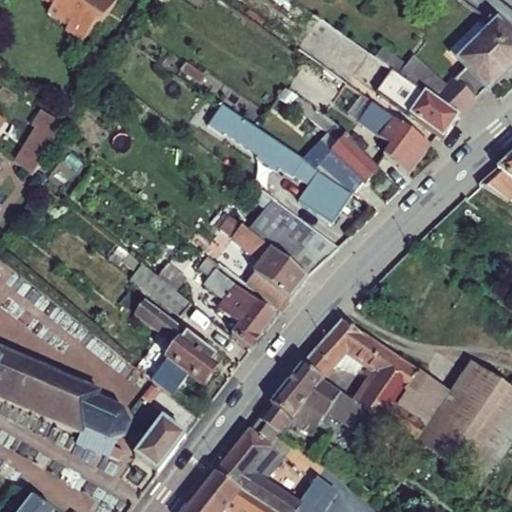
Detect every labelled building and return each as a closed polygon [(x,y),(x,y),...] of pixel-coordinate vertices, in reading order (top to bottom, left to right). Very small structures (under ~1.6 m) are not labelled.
[(47,0),(67,13),(65,16),(82,28),(96,9),(101,8),(107,0),(47,0)] [(472,54),(435,85),(459,103),(463,105),(479,90),(476,88),(490,75),(498,84),(511,71),(511,25),(509,21),(497,12),(496,12),(491,17),(487,12),(459,39),(467,48),(472,54)] [(407,101),(442,126),(459,103),(435,85),(406,65),(399,75),(417,89),(407,101)] [(382,137),(407,155),(426,129),(368,88),(356,104),(389,128),(382,137)] [(352,122),(357,125),(362,120),(342,100),(330,89),(319,101),(334,112),(342,118),(350,124),(352,122)] [(300,196),(332,222),(353,195),(320,169),(315,166),(252,117),(224,98),(213,111),(227,123),(228,120),(263,148),(262,151),(279,164),(282,161),(296,172),(299,168),(314,179),(300,196)] [(29,163),(59,113),(39,99),(29,113),(33,116),(14,151),(29,163)] [(324,137),(332,143),(350,124),(342,118),(324,137)] [(341,150),(368,175),(383,160),(355,134),(360,129),(352,122),(350,124),(332,143),(327,148),(335,155),(341,150)] [(511,152),(478,183),(498,198),(511,181),(511,152)] [(267,186),(244,215),(309,268),(335,236),(267,186)] [(255,281),(279,302),(309,268),(244,215),(235,226),(262,250),(253,262),(264,271),(255,281)] [(97,252),(78,271),(102,294),(121,275),(97,252)] [(231,324),(249,338),(276,306),(218,257),(211,265),(221,273),(217,279),(228,288),(219,298),(239,314),(231,324)] [(151,272),(169,288),(176,280),(157,266),(151,272)] [(167,348),(201,375),(221,351),(161,301),(160,303),(145,290),(129,310),(170,344),(167,348)] [(338,308),(301,355),(322,369),(339,348),(346,352),(350,347),(373,363),(352,390),(378,407),(416,359),(338,308)] [(72,434),(91,442),(97,427),(124,426),(126,416),(119,399),(92,388),(94,380),(41,358),(44,349),(38,346),(34,355),(20,349),(23,341),(16,338),(13,346),(0,340),(0,387),(78,420),(72,434)] [(301,355),(260,407),(280,420),(302,392),(323,406),(327,400),(354,417),(328,450),(349,464),(386,412),(378,407),(352,390),(322,369),(301,355)] [(136,444),(157,461),(184,425),(162,408),(149,425),(140,438),(136,444)] [(404,424),(478,474),(485,464),(411,415),(404,424)] [(345,511),(369,478),(349,464),(328,450),(302,484),(268,462),(283,444),(251,418),(213,465),(290,511),(345,511)] [(132,432),(140,438),(149,425),(142,420),(132,432)] [(290,511),(213,465),(181,506),(188,511),(215,511),(226,498),(248,511),(290,511)] [(7,511),(41,511),(50,500),(29,485),(21,495),(7,511)] [(368,498),(390,511),(411,511),(375,489),(368,498)] [(66,511),(67,511),(88,511),(89,511),(75,501),(66,511)]
